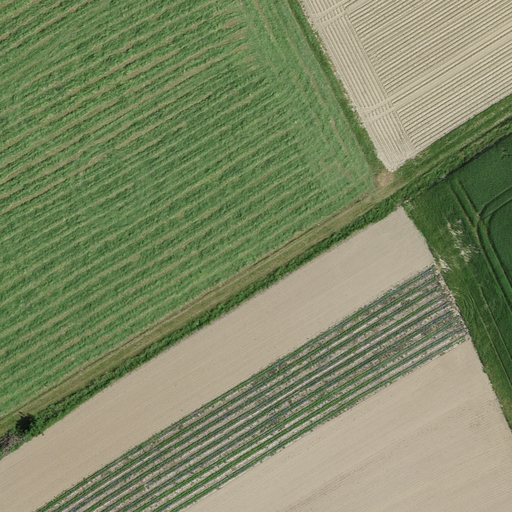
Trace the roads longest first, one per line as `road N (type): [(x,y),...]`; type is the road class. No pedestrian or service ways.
road 1 (track): [(393,181),(367,207),(0,432)]
road 2 (track): [(292,0),(384,178),(403,183),(511,116)]
